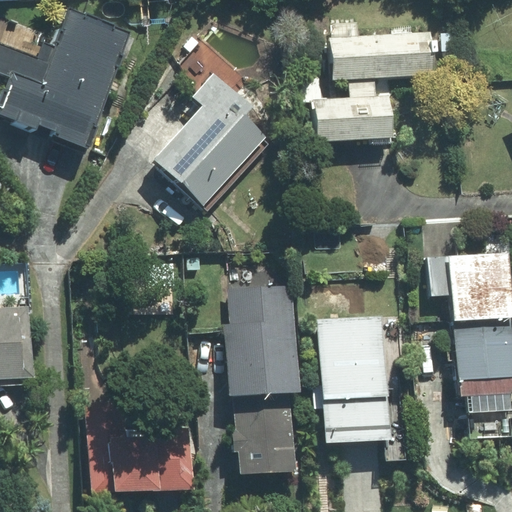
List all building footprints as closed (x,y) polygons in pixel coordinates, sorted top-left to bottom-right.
[(72,160),(123,34),(71,13),(51,61),(5,42),(0,54),(0,67),(22,77),(6,116),(49,133),(43,149),(72,160)] [(321,47),(324,87),(424,79),(421,36),(408,37),(407,31),(386,33),(387,42),(321,47)] [(186,218),(253,145),(229,123),(239,112),(202,79),(178,105),(187,113),(121,185),(135,198),(148,183),(186,218)] [(384,151),(384,99),(369,99),(369,91),(339,91),(339,102),(299,103),(300,152),(384,151)] [(506,403),(500,261),(418,265),(419,304),(437,303),(442,406),(506,403)] [(288,293),(215,293),(214,409),(228,409),(228,487),(287,487),(288,293)] [(0,377),(42,374),(36,304),(0,307),(0,377)] [(307,324),(310,456),(372,455),(373,469),(400,469),(399,415),(377,416),(375,322),(307,324)] [(183,504),(185,430),(103,427),(104,414),(76,413),(73,500),(183,504)]
